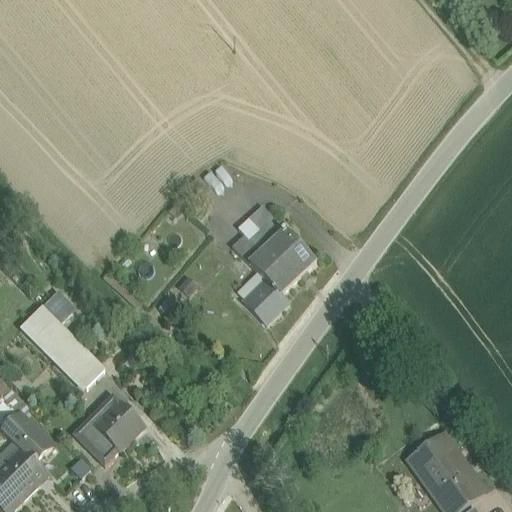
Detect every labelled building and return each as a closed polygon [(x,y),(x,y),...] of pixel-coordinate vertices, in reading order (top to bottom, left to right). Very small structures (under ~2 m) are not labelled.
[(198,182),(179,196),(185,205),(204,192),(198,182)] [(272,224),(275,227),(264,237),(261,234),(260,236),(273,249),(287,236),(274,222),(272,224)] [(263,258),(250,270),(266,286),(281,301),(317,268),(287,236),(273,249),(263,258)] [(263,258),(245,240),(232,252),(250,270),(263,258)] [(281,301),(266,286),(245,308),(267,330),(289,308),(281,301)] [(42,313),(23,333),(86,396),(106,377),(42,313)] [(11,396),(0,384),(0,406),(3,404),(11,396)] [(3,404),(0,406),(0,434),(5,439),(22,423),(3,404)] [(109,423),(97,435),(96,435),(119,458),(120,459),(120,458),(134,444),(133,443),(143,433),(144,434),(145,433),(122,410),(121,411),(109,423)] [(119,458),(96,435),(97,435),(109,423),(100,415),(74,441),(105,472),(119,458)] [(53,454),(22,423),(5,439),(13,448),(23,458),(24,456),(38,471),(40,470),(39,468),(53,454)] [(465,511),(486,497),(445,440),(409,466),(421,483),(426,479),(449,511),(465,511)] [(13,448),(0,461),(0,480),(23,458),(13,448)] [(0,480),(0,511),(20,511),(50,482),(38,471),(24,456),(23,458),(0,480)]
